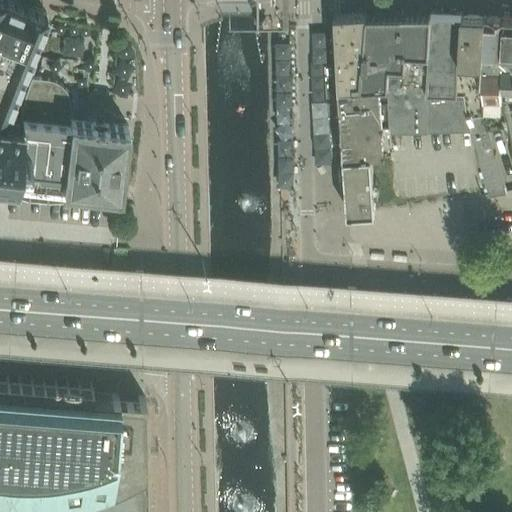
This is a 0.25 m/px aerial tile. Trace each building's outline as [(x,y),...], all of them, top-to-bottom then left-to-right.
[(32,76),(31,79),(27,78),(23,76),(48,14),(12,0),(0,0),(0,174),(7,175),(13,176),(13,179),(14,179),(14,182),(23,186),(33,188),(43,189),(53,190),(63,189),(63,184),(70,185),(121,190),(128,124),(113,122),(111,122),(104,121),(102,121),(95,120),(79,119),(70,118),(71,111),(71,108),(72,104),(71,99),(69,94),(67,90),(64,86),(61,83),(57,80),(52,79),(48,78),(35,76),(32,76)] [(363,82),(368,9),(336,11),(337,28),(339,61),(326,62),(328,84),(363,82)] [(428,88),(434,9),(368,9),(363,82),(388,81),(389,96),(391,122),(391,129),(392,129),(429,128),(429,88),(428,88)] [(458,90),(463,11),(435,9),(434,9),(428,88),(429,88),(429,128),(472,128),(468,115),(464,95),(463,90),(458,90)] [(464,95),(468,115),(472,128),(477,143),(481,156),(480,156),(485,173),(491,193),(508,190),(508,189),(502,171),(497,151),(496,151),(492,139),(489,126),(490,126),(490,125),(489,125),(486,111),(485,108),(486,107),(486,94),(485,81),(483,81),(486,12),(463,11),(458,90),(463,90),(464,95)] [(503,55),(505,13),(486,12),(483,81),(485,81),(486,94),(504,95),(503,77),(503,55)] [(511,13),(505,13),(503,55),(503,77),(504,95),(506,100),(510,122),(511,130),(511,13)] [(85,60),(88,42),(71,39),(68,57),(85,60)] [(363,82),(328,84),(329,100),(342,99),(389,96),(388,81),(363,82)] [(508,107),(506,100),(504,95),(486,94),(486,107),(508,107)] [(389,96),(342,99),(343,125),(391,122),(389,96)] [(394,150),(392,129),(391,129),(391,122),(343,125),(345,153),(373,151),(394,150)] [(343,125),(341,125),(331,126),(333,153),(345,153),(343,125)] [(377,207),(373,151),(345,153),(349,210),(361,209),(377,207)] [(436,297),(408,295),(406,326),(434,328),(436,297)] [(147,511),(147,468),(146,395),(92,391),(66,389),(0,383),(0,502),(19,504),(31,504),(42,503),(57,501),(65,500),(69,499),(70,511),(147,511)]
